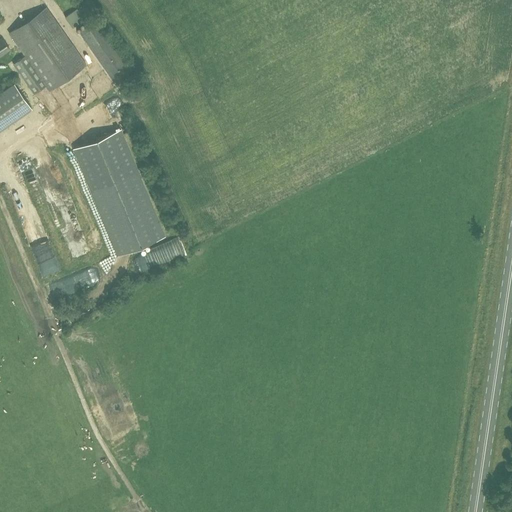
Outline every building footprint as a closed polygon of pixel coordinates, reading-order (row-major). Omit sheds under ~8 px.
[(130,69),(84,4),(65,17),(72,28),(75,26),(114,81),(130,69)] [(9,32),(25,56),(13,64),(34,94),(46,86),(50,91),(87,66),(46,7),(9,32)] [(0,39),(0,56),(10,49),(2,38),(0,39)] [(83,69),(60,84),(64,90),(87,75),(83,69)] [(0,128),(31,107),(14,82),(0,92),(0,128)] [(165,237),(138,171),(121,130),(74,149),(91,190),(118,256),(165,237)] [(33,161),(50,152),(43,139),(26,147),(33,161)] [(45,275),(61,271),(54,246),(38,251),(45,275)]
